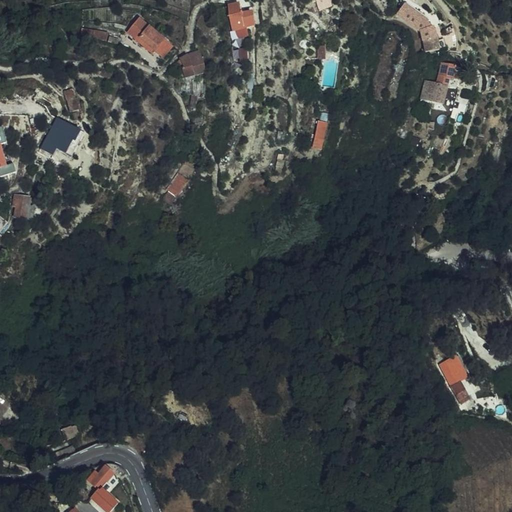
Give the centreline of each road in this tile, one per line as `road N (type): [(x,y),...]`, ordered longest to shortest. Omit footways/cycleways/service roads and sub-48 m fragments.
road 1 (tertiary): [(0,488),(110,452),(134,466),(152,511)]
road 2 (track): [(511,118),(447,252)]
